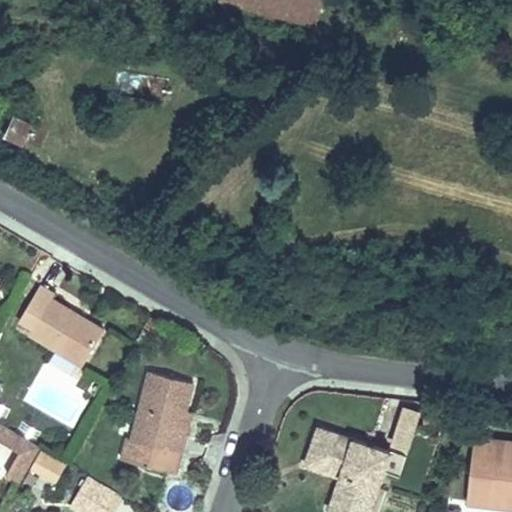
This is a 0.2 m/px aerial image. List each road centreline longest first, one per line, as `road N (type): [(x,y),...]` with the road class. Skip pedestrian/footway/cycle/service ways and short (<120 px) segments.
road 1 (residential): [(281,355),(0,196)]
road 2 (residential): [(511,383),(281,355)]
road 3 (residential): [(226,511),(281,355)]
